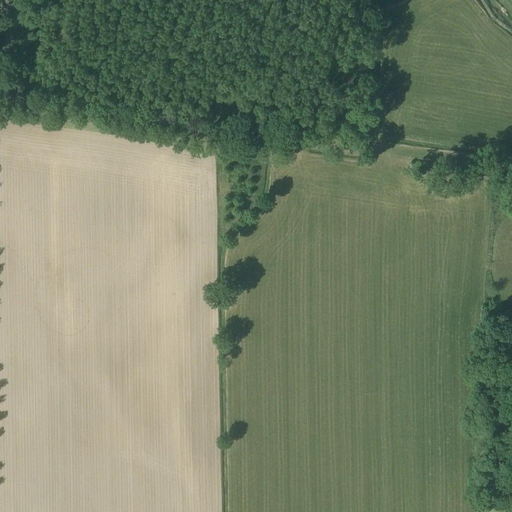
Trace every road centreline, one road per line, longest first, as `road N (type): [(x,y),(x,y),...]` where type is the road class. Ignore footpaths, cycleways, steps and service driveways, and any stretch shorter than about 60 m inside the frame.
road 1 (track): [(253,133),(511,170)]
road 2 (track): [(0,97),(253,133)]
